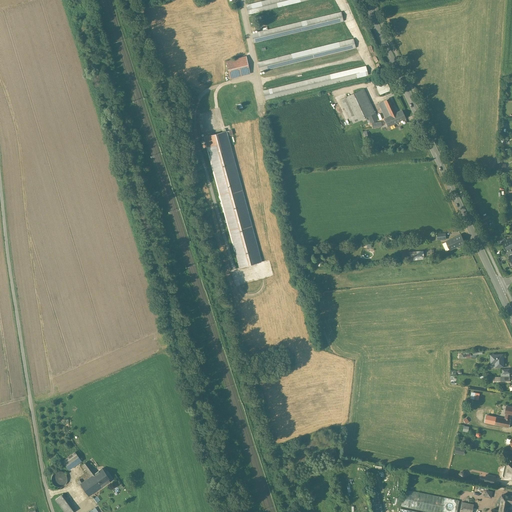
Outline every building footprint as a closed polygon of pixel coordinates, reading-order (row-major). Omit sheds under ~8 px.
[(305,0),(265,0),(246,5),(248,14),(305,0)] [(343,21),(341,12),(252,33),(254,42),(343,21)] [(355,47),(353,39),(258,62),(260,71),(355,47)] [(246,56),(225,61),(230,79),(250,74),(246,56)] [(368,75),(365,66),(264,90),(266,100),(368,75)] [(387,80),(377,84),(381,94),(391,90),(387,80)] [(379,119),(364,88),(347,96),(357,117),(358,121),(368,116),(371,123),(372,123),(379,119)] [(351,120),(357,117),(347,96),(339,100),(349,121),(351,120)] [(396,113),(389,98),(383,101),(390,115),(396,113)] [(390,115),(383,101),(378,103),(385,118),(390,115)] [(406,118),(401,110),(396,113),(400,121),(406,118)] [(396,113),(390,115),(394,124),(400,121),(396,113)] [(390,115),(385,118),(383,119),(387,127),(394,124),(390,115)] [(261,261),(225,131),(203,137),(239,268),(261,261)] [(450,249),(464,242),(459,233),(445,239),(450,249)] [(511,238),(503,242),(506,249),(510,247),(511,246),(511,238)] [(503,354),(491,354),(491,364),(496,364),(496,366),(504,366),(503,354)] [(496,417),(487,415),(485,422),(495,424),(496,417)] [(505,418),(496,416),(496,417),(495,424),(494,424),(495,424),(498,425),(499,425),(502,426),(503,426),(506,426),(509,427),(511,419),(505,418)] [(61,431),(69,431),(69,419),(60,419),(61,431)] [(331,434),(278,451),(281,462),(334,445),(331,434)] [(334,445),(281,462),(284,472),(337,455),(334,445)] [(455,452),(464,454),(466,448),(456,445),(455,452)] [(74,451),(62,461),(68,469),(81,460),(74,451)] [(99,464),(93,457),(90,459),(95,467),(99,464)] [(88,496),(110,480),(102,468),(95,472),(87,461),(82,464),(90,476),(79,483),(88,496)] [(68,480),(68,479),(68,478),(67,476),(67,475),(66,474),(65,473),(64,472),(62,472),(61,472),(59,472),(58,472),(56,473),(55,474),(54,475),(54,476),(54,478),(53,479),(54,481),(54,482),(55,483),(56,485),(57,485),(58,486),(60,486),(61,486),(64,486),(65,485),(66,484),(67,483),(67,482),(68,480)] [(495,476),(486,474),(486,478),(481,477),(480,482),(493,485),(495,476)] [(457,511),(460,500),(404,488),(400,506),(431,511),(457,511)] [(55,500),(63,511),(72,511),(75,510),(63,493),(55,500)] [(511,495),(503,494),(500,510),(492,509),(491,511),(508,511),(507,511),(508,508),(510,509),(510,506),(508,506),(509,502),(511,502),(511,495)] [(472,511),(474,504),(462,502),(460,511),(472,511)]
